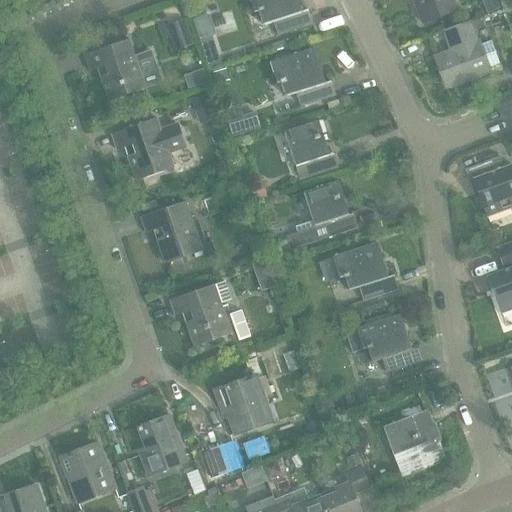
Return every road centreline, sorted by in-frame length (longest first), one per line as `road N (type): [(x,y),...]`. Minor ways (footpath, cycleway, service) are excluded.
road 1 (residential): [(0,445),(134,378),(145,363),(146,344),(41,55),(51,30),(127,0)]
road 2 (residential): [(495,489),(452,348),(421,143)]
road 3 (residential): [(352,0),(421,143)]
